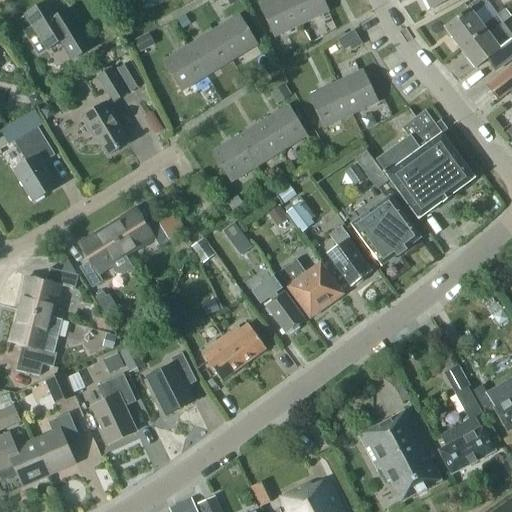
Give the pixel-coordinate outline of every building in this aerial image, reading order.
[(275,38),(301,25),(289,0),(271,0),(259,6),(275,38)] [(289,0),(301,25),(328,13),(321,0),(289,0)] [(424,0),(430,11),(450,0),(424,0)] [(484,30),(482,27),(473,15),(487,4),(483,0),(476,0),(466,8),(468,10),(444,29),(459,49),(484,30)] [(57,15),(49,1),(24,16),(31,27),(23,32),(37,56),(62,41),(73,59),(92,48),(68,9),(57,15)] [(484,30),(459,49),(475,70),(487,60),(496,72),(511,58),(511,44),(510,42),(499,50),(488,35),(510,18),(504,10),(482,27),(484,30)] [(213,31),(231,62),(256,46),(238,16),(213,31)] [(207,77),(231,62),(213,31),(188,46),(207,77)] [(352,32),(342,38),(349,49),(349,50),(360,44),(352,32)] [(140,53),(154,46),(148,34),(133,41),(140,53)] [(182,92),(207,77),(188,46),(163,62),(182,92)] [(131,94),(144,86),(130,62),(116,70),(131,94)] [(511,69),(510,67),(486,86),(497,100),(509,91),(511,95),(511,69)] [(112,104),(126,95),(110,70),(97,78),(112,104)] [(335,84),(350,116),(377,103),(361,71),(335,84)] [(324,129),(350,116),(335,84),(308,97),(324,129)] [(284,86),(270,94),(277,105),(291,96),(284,86)] [(32,108),(42,102),(37,94),(27,99),(32,108)] [(127,145),(118,130),(121,129),(105,103),(81,118),(97,143),(100,142),(108,156),(127,145)] [(47,120),(56,114),(50,105),(41,111),(47,120)] [(262,122),(281,152),(306,137),(287,107),(262,122)] [(441,135),(425,112),(402,129),(409,138),(376,161),(384,172),(382,173),(384,175),(386,174),(386,175),(418,220),(441,203),(442,204),(451,197),(450,196),(474,179),(441,135)] [(256,167),(281,152),(262,122),(238,137),(256,167)] [(33,202),(56,188),(41,164),(54,156),(36,127),(13,141),(26,163),(15,171),(33,202)] [(231,183),(256,167),(238,137),(213,153),(231,183)] [(376,190),(388,182),(365,151),(354,159),(376,190)] [(354,185),(366,176),(357,163),(344,172),(354,185)] [(284,204),(296,195),(289,186),(277,195),(284,204)] [(231,212),(243,204),(238,196),(226,204),(231,212)] [(397,256),(405,251),(404,249),(418,239),(389,199),(352,225),(381,265),(396,255),(397,256)] [(301,233),(313,224),(299,205),(287,213),(301,233)] [(287,221),(279,207),(268,214),(276,228),(287,221)] [(107,228),(125,256),(139,248),(139,249),(154,240),(159,247),(169,241),(156,220),(146,227),(136,210),(107,228)] [(232,243),(243,234),(235,222),(223,231),(232,243)] [(350,288),(354,286),(358,285),(362,282),(363,279),(371,273),(348,241),(350,240),(341,227),(329,236),(338,248),(327,256),(350,288)] [(79,268),(92,289),(102,282),(98,275),(111,266),(116,275),(123,276),(133,269),(125,256),(107,228),(79,245),(89,262),(79,268)] [(203,263),(213,257),(203,242),(193,249),(203,263)] [(62,271),(76,275),(67,259),(62,271)] [(306,276),(296,262),(279,274),(289,288),(310,317),(313,315),(315,316),(320,313),(320,310),(341,295),(320,266),(306,276)] [(51,319),(51,318),(55,303),(56,303),(60,287),(74,290),(78,276),(49,269),(45,283),(26,278),(18,311),(51,319)] [(285,335),(305,321),(273,277),(251,292),(260,306),(269,299),(271,302),(265,307),(266,308),(265,311),(268,316),(271,316),(285,335)] [(181,308),(175,295),(156,304),(163,317),(181,308)] [(106,299),(97,304),(103,315),(112,309),(106,299)] [(219,310),(214,299),(204,304),(209,315),(219,310)] [(62,321),(51,318),(51,319),(18,311),(10,343),(29,348),(26,361),(19,359),(16,371),(39,377),(42,366),(53,368),(56,354),(54,354),(62,321)] [(223,338),(243,366),(265,350),(248,325),(241,330),(238,327),(223,338)] [(113,349),(116,337),(106,334),(103,347),(113,349)] [(221,382),(243,366),(223,338),(208,349),(210,352),(203,358),(221,382)] [(129,374),(145,366),(134,343),(118,351),(129,374)] [(109,374),(124,368),(117,354),(103,361),(109,374)] [(166,416),(193,403),(185,388),(196,383),(181,354),(170,360),(173,366),(147,378),(166,416)] [(54,406),(75,397),(64,372),(43,381),(54,406)] [(108,445),(136,432),(123,405),(134,399),(123,375),(97,387),(104,402),(91,408),(108,445)] [(478,380),(469,385),(473,391),(472,391),(477,400),(485,414),(493,427),(501,422),(507,433),(511,429),(511,378),(504,383),(487,394),(482,386),(478,380)] [(446,448),(438,452),(451,475),(495,452),(481,428),(480,429),(474,418),(482,414),(467,389),(455,395),(455,396),(469,421),(440,437),(446,448)] [(0,431),(21,422),(14,406),(0,412),(0,431)] [(441,482),(429,461),(434,458),(408,410),(358,437),(384,485),(390,481),(402,503),(417,494),(418,495),(425,491),(425,490),(441,482)] [(34,441),(49,477),(75,465),(68,450),(81,445),(68,415),(48,424),(52,433),(34,441)] [(49,477),(34,441),(15,449),(8,434),(0,437),(0,471),(13,466),(22,488),(49,477)] [(342,511),(328,480),(311,487),(310,484),(280,498),(286,511),(342,511)] [(260,508),(273,502),(264,482),(250,488),(260,508)] [(200,511),(221,511),(215,497),(197,505),(200,511)] [(169,511),(196,511),(191,500),(169,510),(169,511)]
